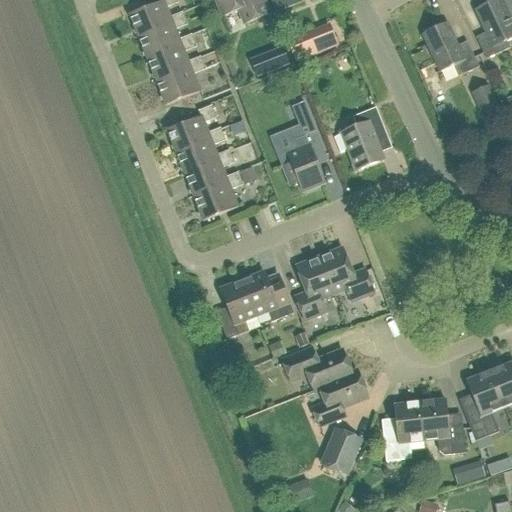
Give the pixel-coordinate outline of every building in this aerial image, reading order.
[(129,18),(138,41),(173,27),(170,20),(166,11),(178,6),(175,0),(160,0),(163,4),(129,18)] [(237,13),(243,27),(268,17),(261,0),(213,0),(221,19),(237,13)] [(268,0),(275,15),(303,4),(301,0),(268,0)] [(498,57),(510,51),(507,44),(511,41),(511,31),(509,26),(511,24),(511,0),(506,0),(499,4),(498,1),(476,12),(487,35),(476,40),(487,62),(498,57)] [(173,27),(138,41),(147,63),(182,49),(179,42),(175,33),(187,28),(182,16),(170,20),(173,27)] [(456,49),(445,26),(423,37),(441,75),(454,69),(459,79),(478,70),(466,44),(456,49)] [(182,49),(147,63),(157,86),(191,72),(188,65),(184,55),(196,50),(191,38),(179,42),(182,49)] [(319,55),(313,39),(291,47),(297,64),(319,55)] [(282,49),(264,55),(271,73),(289,66),(282,49)] [(200,60),(188,65),(191,72),(157,86),(166,109),(200,94),(193,77),(205,72),(200,60)] [(500,113),(489,87),(471,95),(483,121),(500,113)] [(303,104),(291,109),(303,139),(315,134),(303,104)] [(166,134),(176,156),(211,142),(208,136),(204,126),(216,121),(211,109),(198,114),(200,120),(166,134)] [(384,134),(375,111),(353,119),(355,125),(357,130),(341,136),(341,137),(334,139),(340,155),(347,152),(356,173),(382,163),(373,139),(384,134)] [(211,142),(176,156),(185,179),(220,165),(217,158),(213,148),(225,143),(220,131),(208,136),(211,142)] [(327,163),(315,134),(303,139),(294,142),(298,153),(287,157),(291,167),(283,170),(290,189),(298,185),(302,195),(323,186),(316,167),(327,163)] [(185,179),(194,202),(229,188),(226,180),(222,171),(234,166),(229,153),(217,158),(220,165),(185,179)] [(229,188),(194,202),(203,224),(238,210),(231,193),(242,188),(237,176),(226,180),(229,188)] [(342,251),(319,261),(333,297),(345,292),(350,305),(374,296),(364,272),(352,277),(342,251)] [(333,297),(319,261),(296,270),(306,295),(295,299),(304,324),(326,315),(321,302),(333,297)] [(264,275),(242,284),(256,319),(267,315),(271,325),(293,316),(277,275),(266,280),(264,275)] [(245,323),(256,319),(242,284),(220,292),(227,310),(216,315),(227,342),(249,334),(245,323)] [(313,393),(358,375),(357,374),(351,377),(343,355),(318,365),(311,349),(281,361),(291,385),(307,379),(313,393)] [(511,364),(490,374),(504,411),(511,407),(511,364)] [(491,416),(504,411),(490,374),(465,383),(475,407),(462,412),(474,443),(498,434),(491,416)] [(367,398),(358,375),(313,393),(313,394),(319,392),(324,406),(311,411),(319,430),(346,420),(341,408),(367,398)] [(445,403),(419,405),(423,444),(437,442),(438,453),(444,458),(465,456),(462,426),(447,427),(445,403)] [(423,444),(419,405),(393,408),(396,433),(382,435),(385,465),(410,462),(409,446),(423,444)] [(363,442),(335,430),(320,466),(348,478),(363,442)] [(422,502),(419,511),(436,511),(438,506),(422,502)]
